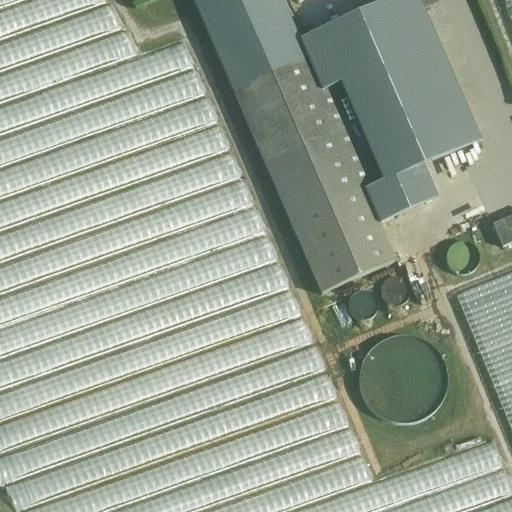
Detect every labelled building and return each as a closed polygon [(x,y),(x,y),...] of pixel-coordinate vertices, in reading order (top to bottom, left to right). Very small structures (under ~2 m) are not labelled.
[(279,0),(191,0),(233,96),(290,224),(321,297),(396,264),(381,231),(436,207),(420,170),(478,145),(414,0),(374,0),(379,11),(300,46),(279,0)] [(106,51),(119,43),(107,23),(97,29),(102,38),(99,39),(106,51)] [(200,145),(215,140),(210,125),(195,130),(200,145)] [(233,180),(221,185),(226,198),(238,194),(233,180)] [(234,207),(230,220),(245,226),(250,212),(234,207)] [(511,219),(493,228),(503,251),(511,246),(511,219)] [(259,251),(260,235),(241,234),(241,250),(259,251)] [(268,256),(192,281),(197,298),(208,294),(209,298),(275,276),(268,256)] [(400,270),(367,285),(372,296),(405,281),(400,270)] [(315,364),(207,399),(214,422),(323,387),(315,364)] [(223,448),(334,418),(328,396),(238,421),(242,436),(221,442),(223,448)] [(136,431),(0,474),(0,497),(143,451),(136,431)] [(247,511),(269,506),(270,511),(346,511),(370,505),(353,448),(284,468),(283,477),(278,479),(254,478),(254,495),(226,494),(226,503),(223,502),(201,509),(201,511),(247,511)] [(423,478),(444,471),(442,463),(420,470),(423,478)]
